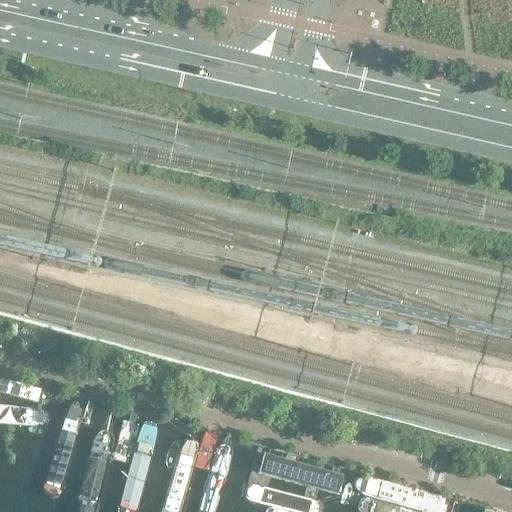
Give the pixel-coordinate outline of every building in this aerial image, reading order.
[(0,390),(44,401),(45,401),(47,401),(48,400),(49,399),(50,398),(50,396),(51,395),(51,394),(51,392),(50,391),(49,390),(48,389),(47,388),(46,387),(0,376),(0,390)] [(64,418),(153,441),(155,440),(156,440),(158,439),(159,438),(160,437),(161,435),(162,434),(162,432),(162,431),(162,429),(162,427),(161,426),(160,425),(159,423),(158,422),(156,422),(70,399),(68,399),(66,399),(65,399),(63,400),(62,400),(60,402),(59,403),(58,404),(58,406),(57,407),(57,409),(58,411),(58,412),(59,414),(60,415),(61,416),(63,417),(64,418)] [(0,420),(24,422),(44,419),(45,418),(46,416),(47,415),(47,413),(47,412),(47,410),(47,409),(46,407),(45,406),(44,405),(24,402),(0,401),(0,420)] [(78,439),(80,440),(126,452),(136,453),(137,452),(138,452),(139,451),(140,450),(140,449),(141,447),(141,446),(141,445),(140,444),(139,443),(139,442),(130,437),(85,425),(84,425),(82,425),(81,425),(79,426),(78,427),(77,428),(76,429),(76,431),(75,432),(75,434),(76,435),(76,436),(77,438),(78,439)] [(171,440),(246,462),(248,461),(249,461),(250,460),(251,459),(252,458),(253,457),(253,456),(254,454),(254,453),(253,451),(253,450),(252,449),(250,448),(249,447),(174,426),(173,426),(171,426),(170,427),(169,428),(168,429),(167,430),(166,431),(166,433),(166,434),(166,435),(167,437),(168,438),(169,439),(170,440),(171,440)] [(68,459),(126,474),(130,458),(72,443),(68,459)] [(262,457),(257,477),(340,499),(345,479),(262,457)] [(173,472),(174,473),(236,491),(238,491),(239,491),(241,490),(242,489),(243,488),(244,487),(245,486),(245,484),(245,483),(245,481),(244,480),(244,478),(243,477),(242,476),(180,458),(179,458),(177,458),(176,458),(174,459),(173,460),(172,461),(171,462),(170,463),(170,465),(170,466),(170,467),(170,469),(171,470),(172,471),(173,472)] [(355,478),(352,488),(362,496),(422,511),(466,511),(454,501),(369,478),(355,478)] [(251,501),(252,502),(280,511),(304,511),(306,509),(300,503),(256,488),(254,489),(253,489),(252,490),(251,491),(250,493),(249,494),(249,495),(249,497),(250,498),(250,500),(251,501)] [(419,511),(368,498),(367,498),(365,498),(363,498),(362,499),(360,500),(359,501),(358,502),(357,503),(357,505),(356,507),(356,508),(356,510),(357,511),(419,511)]
